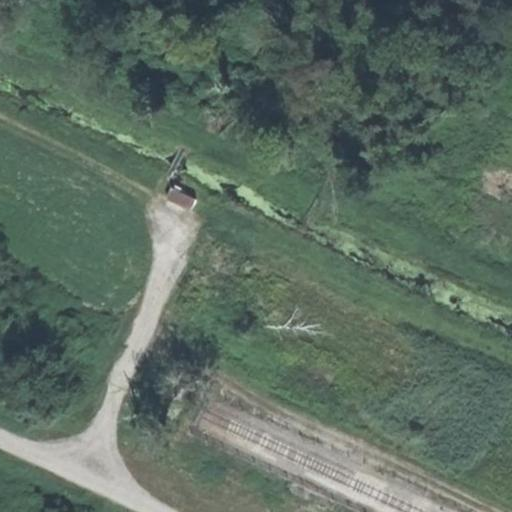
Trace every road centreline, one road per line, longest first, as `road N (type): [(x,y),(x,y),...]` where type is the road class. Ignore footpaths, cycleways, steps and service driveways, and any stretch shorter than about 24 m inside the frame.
road 1 (track): [(86,478),(179,216),(0,124)]
road 2 (track): [(159,511),(0,438)]
